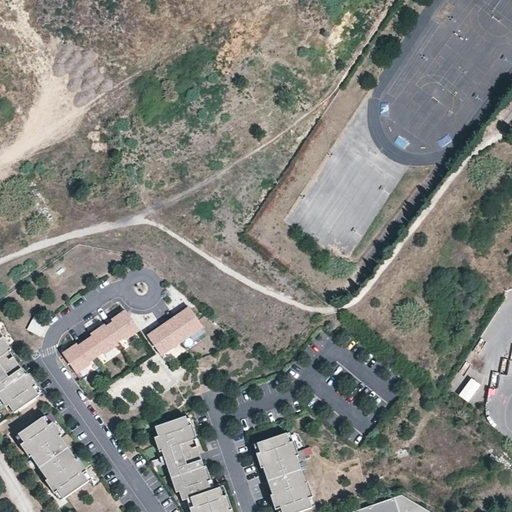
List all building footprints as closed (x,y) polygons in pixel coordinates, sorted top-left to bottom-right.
[(203,327),(190,308),(176,318),(177,320),(170,324),(164,329),(162,327),(148,337),(162,356),(203,327)] [(124,338),(138,328),(126,311),(112,321),(114,323),(107,328),(106,325),(91,335),(93,337),(79,347),(78,345),(63,355),(76,372),(90,362),(104,352),(113,346),(118,342),(124,338)] [(26,329),(44,337),(50,324),(32,316),(26,329)] [(126,340),(140,330),(138,328),(124,338),(126,340)] [(26,375),(10,352),(12,351),(3,338),(1,340),(0,338),(0,398),(6,407),(9,406),(14,414),(40,396),(35,388),(37,386),(28,374),(26,375)] [(105,354),(119,344),(118,342),(113,346),(104,352),(105,354)] [(77,374),(91,364),(90,362),(76,372),(77,374)] [(471,377),(458,394),(468,401),(481,384),(471,377)] [(77,460),(60,437),(62,436),(54,423),(52,424),(46,416),(18,435),(24,443),(21,446),(30,458),(31,457),(48,480),(46,482),(54,494),(58,492),(63,500),(88,483),(83,475),(87,471),(79,459),(77,460)] [(211,481),(206,466),(205,467),(196,440),(197,440),(192,425),(190,426),(186,416),(156,427),(158,437),(154,438),(159,453),(162,452),(176,493),(179,492),(182,501),(187,500),(190,498),(194,507),(190,509),(190,511),(230,511),(232,510),(228,496),(222,497),(219,488),(212,491),(209,482),(211,481)] [(298,456),(300,456),(294,442),(290,443),(287,434),(259,443),(262,453),(260,453),(257,454),(262,469),(264,468),(273,495),(272,495),(276,510),(278,509),(279,511),(300,511),(313,508),(310,498),(314,497),(309,483),(307,483),(298,456)] [(431,511),(402,495),(353,511),(431,511)]
